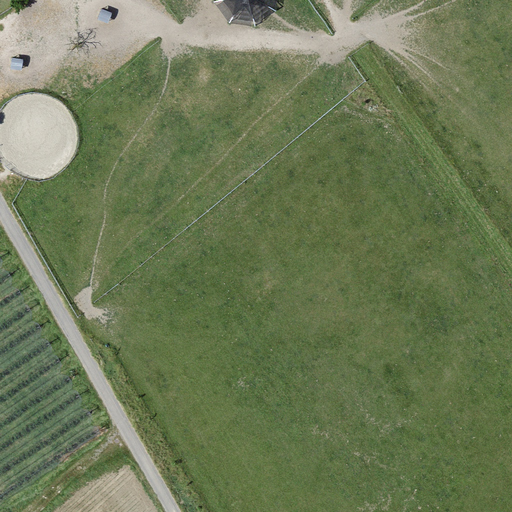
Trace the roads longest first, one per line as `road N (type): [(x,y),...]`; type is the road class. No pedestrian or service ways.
road 1 (track): [(174,511),(0,205)]
road 2 (track): [(36,511),(127,428)]
